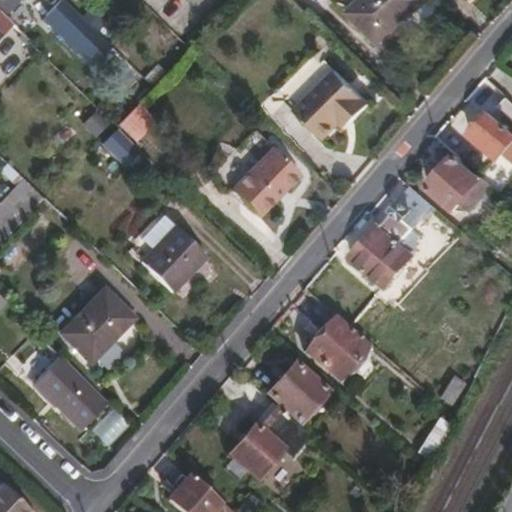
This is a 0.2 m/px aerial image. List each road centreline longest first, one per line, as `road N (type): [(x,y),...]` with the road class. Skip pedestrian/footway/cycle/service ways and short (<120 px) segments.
road 1 (residential): [(94,507),(511,24)]
road 2 (residential): [(0,417),(94,507)]
